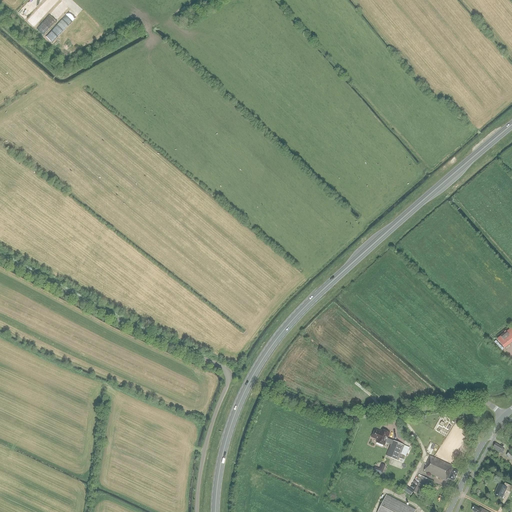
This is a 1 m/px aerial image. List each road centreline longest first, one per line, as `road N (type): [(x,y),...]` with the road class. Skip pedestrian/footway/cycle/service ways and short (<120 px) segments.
road 1 (trunk): [(215,511),(233,417),(279,335),(511,124)]
road 2 (unclassified): [(196,511),(224,369),(0,255)]
road 3 (unclassified): [(350,417),(473,401),(506,414)]
